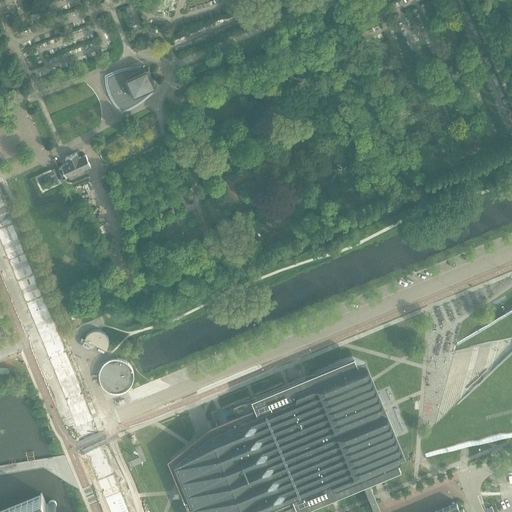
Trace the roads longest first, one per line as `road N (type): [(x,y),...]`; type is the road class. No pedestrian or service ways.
road 1 (unclassified): [(511,253),(102,422),(66,411),(31,341)]
road 2 (track): [(24,99),(140,53),(163,54),(175,73),(157,98),(51,154)]
